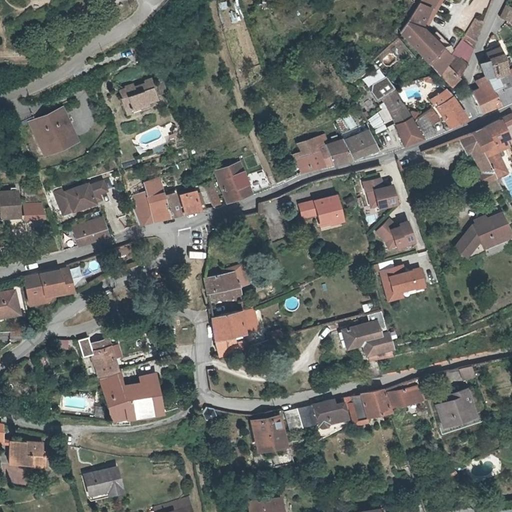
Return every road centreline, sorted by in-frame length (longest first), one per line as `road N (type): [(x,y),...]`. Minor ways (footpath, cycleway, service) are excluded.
road 1 (residential): [(204,393),(244,406),(275,404),(511,352)]
road 2 (residential): [(183,222),(473,123)]
road 3 (residential): [(49,328),(75,332),(144,307),(191,315),(200,326),(204,393)]
road 4 (residential): [(0,418),(114,431),(157,425),(204,393)]
road 5 (residential): [(183,222),(0,272)]
road 6 (residential): [(49,328),(188,248),(183,222)]
road 7 (unclassified): [(0,100),(52,74),(136,15),(144,0)]
road 8 (residential): [(473,123),(467,77),(497,0)]
